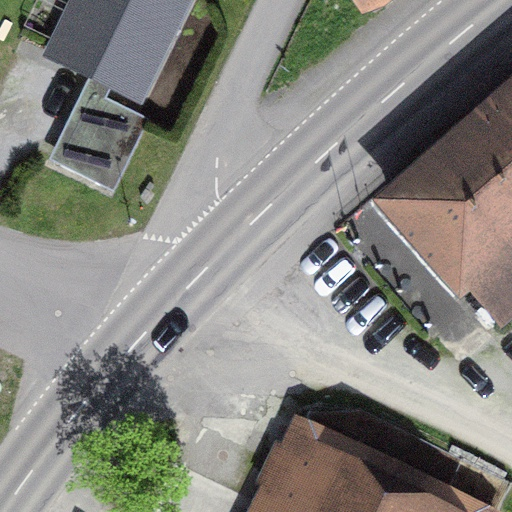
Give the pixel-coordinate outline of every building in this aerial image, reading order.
[(135,105),(186,0),(83,0),(52,65),(135,105)] [(417,0),(358,0),(374,25),(394,17),(417,0)] [(511,69),(373,198),(451,282),(462,272),(493,305),(511,287),(511,69)] [(93,100),(59,168),(106,192),(140,123),(93,100)] [(259,511),(479,511),(302,425),(259,511)]
